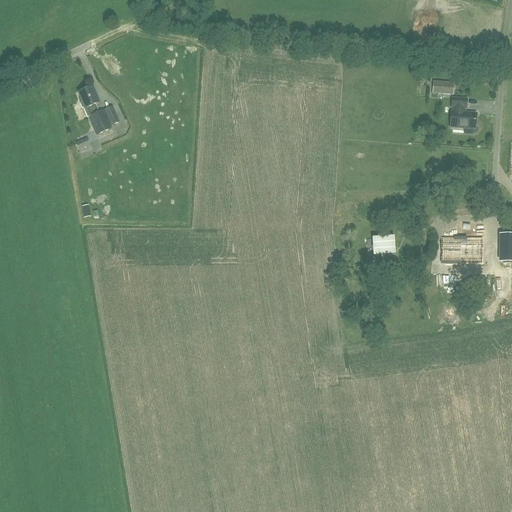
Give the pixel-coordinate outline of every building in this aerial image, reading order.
[(453,83),(432,81),(431,94),(452,95),(453,83)] [(96,136),(110,129),(103,111),(98,113),(95,106),(99,104),(92,88),(78,94),(85,109),(87,108),(91,116),(88,117),(96,136)] [(452,99),(451,108),(453,108),(453,113),(451,113),(450,128),(474,130),(475,114),(462,114),(462,109),(465,109),(466,100),(452,99)] [(105,111),(111,126),(118,123),(111,108),(105,111)] [(77,157),(87,149),(83,143),(73,151),(77,157)] [(481,265),(482,224),(457,223),(457,240),(441,239),(441,265),(481,265)] [(372,239),(373,257),(395,255),(394,237),(372,239)] [(511,240),(503,241),(502,267),(511,266),(511,240)] [(491,300),(503,299),(501,276),(490,276),(491,300)]
